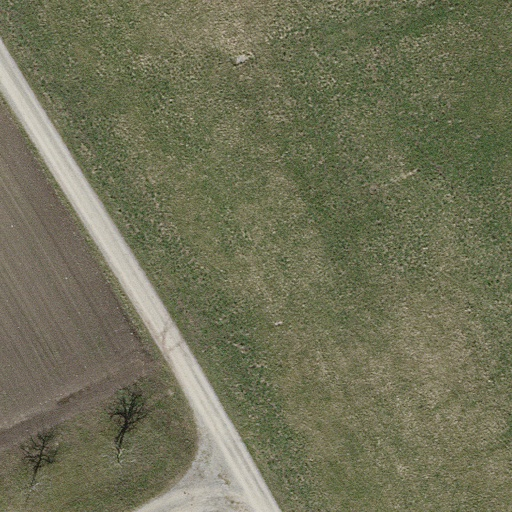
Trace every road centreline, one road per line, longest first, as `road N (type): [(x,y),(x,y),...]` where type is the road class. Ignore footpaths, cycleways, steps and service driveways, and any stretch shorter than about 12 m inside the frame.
road 1 (unknown): [(145,0),(458,511)]
road 2 (track): [(268,511),(0,57)]
